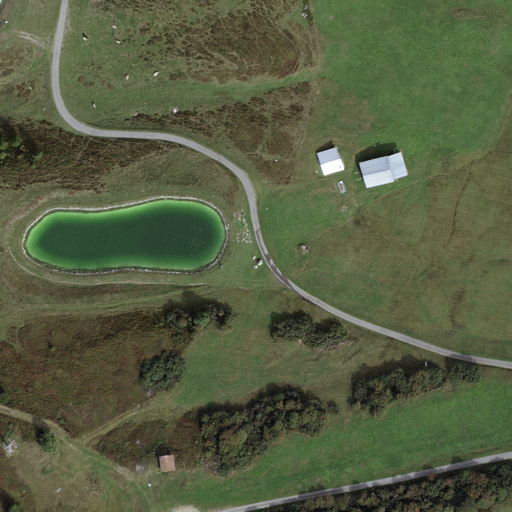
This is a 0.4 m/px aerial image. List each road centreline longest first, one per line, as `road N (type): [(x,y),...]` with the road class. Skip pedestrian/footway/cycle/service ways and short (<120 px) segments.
road 1 (track): [(64,0),(54,82),(75,124),(175,138),(209,152),(242,178),(269,265),(293,287),(444,353),(511,365)]
road 2 (track): [(511,455),(235,511)]
